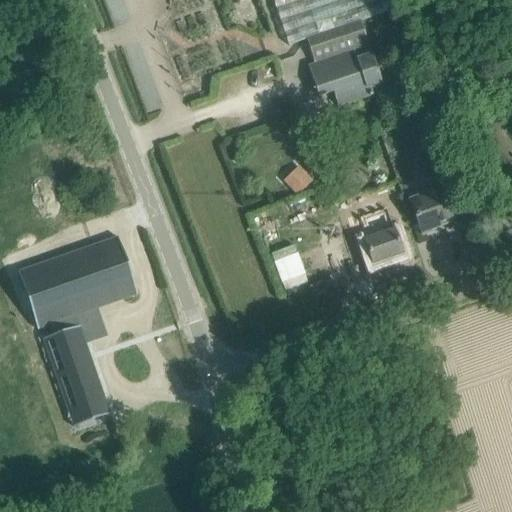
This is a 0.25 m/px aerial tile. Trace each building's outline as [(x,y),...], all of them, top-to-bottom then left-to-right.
[(315,65),(308,67),(319,97),(334,92),(339,108),(358,101),(384,92),(361,22),(396,10),(392,0),(273,0),(289,46),(307,40),(315,65)] [(511,147),(497,106),(471,116),(491,171),(511,162),(511,147)] [(422,137),(440,144),(446,131),(428,123),(422,137)] [(442,148),(446,163),(457,159),(452,145),(442,148)] [(295,165),(280,181),(296,195),(311,180),(295,165)] [(423,233),(453,222),(445,200),(462,194),(454,172),(427,181),(432,193),(410,201),(423,236),(424,236),(423,233)] [(358,219),(373,265),(403,254),(395,230),(380,235),(373,214),(358,219)] [(118,237),(18,272),(38,331),(51,326),(78,317),(99,309),(139,295),(118,237)] [(115,358),(122,356),(130,381),(162,370),(140,304),(101,316),(115,358)] [(78,317),(51,326),(55,336),(82,414),(108,406),(87,345),(78,317)] [(57,462),(34,472),(35,473),(43,493),(48,491),(54,489),(63,485),(66,484),(57,462)]
